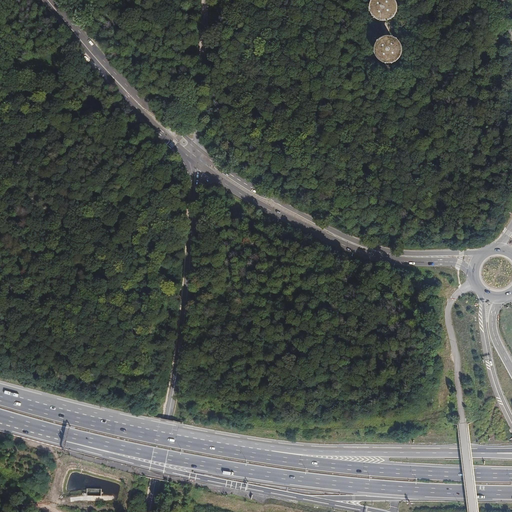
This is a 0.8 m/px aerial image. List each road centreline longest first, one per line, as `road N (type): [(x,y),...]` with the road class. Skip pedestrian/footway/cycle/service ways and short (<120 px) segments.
road 1 (motorway): [(68,434),(289,477),(511,492)]
road 2 (motorway): [(68,434),(126,459),(380,511)]
road 3 (tertiary): [(148,511),(179,356),(194,193)]
road 4 (motorway): [(267,454),(0,394)]
road 5 (motorway): [(511,476),(355,468),(267,454)]
road 6 (motorway): [(488,456),(290,448),(267,454)]
road 7 (motorway): [(417,0),(511,160)]
road 8 (secondary): [(343,239),(197,149)]
road 9 (motorway): [(511,364),(491,399),(500,511)]
road 10 (unclassified): [(197,149),(206,0)]
road 11 (secondary): [(219,179),(305,228),(343,239)]
road 12 (motorway): [(481,291),(493,374),(511,419)]
road 13 (secondary): [(48,0),(132,97)]
road 14 (motorway): [(511,388),(498,419),(508,511)]
